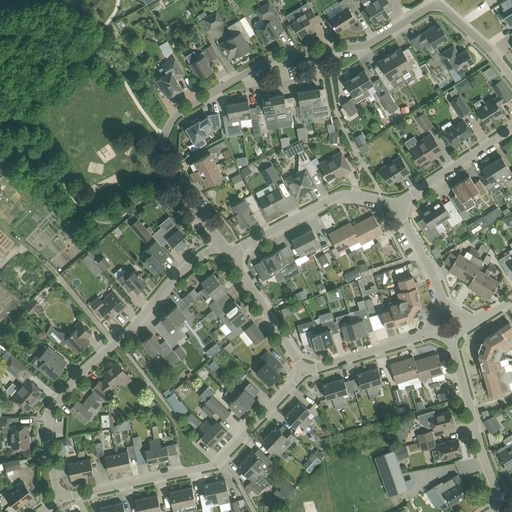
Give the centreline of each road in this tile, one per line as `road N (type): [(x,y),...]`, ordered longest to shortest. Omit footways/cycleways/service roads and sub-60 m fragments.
road 1 (residential): [(511,79),(435,3),(367,46),(272,58),(180,110),(159,144),(160,169),(219,247)]
road 2 (residential): [(60,499),(51,407),(175,278),(219,247)]
road 3 (residential): [(60,499),(214,466),(303,373)]
road 4 (residential): [(233,253),(342,195),(400,205)]
road 5 (residential): [(492,511),(497,495),(452,338)]
road 6 (residential): [(303,373),(233,253)]
road 7 (residential): [(303,373),(434,331)]
road 8 (residential): [(400,205),(511,130)]
